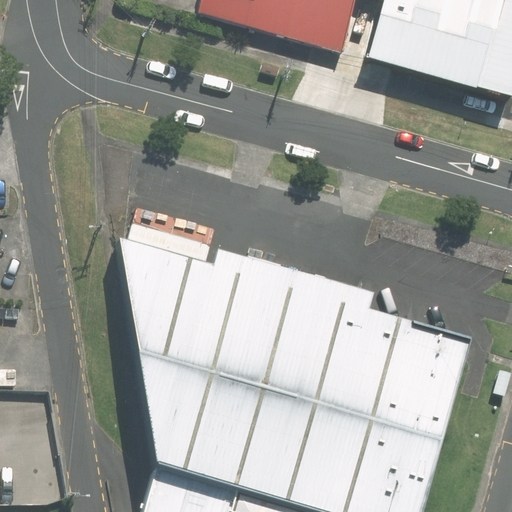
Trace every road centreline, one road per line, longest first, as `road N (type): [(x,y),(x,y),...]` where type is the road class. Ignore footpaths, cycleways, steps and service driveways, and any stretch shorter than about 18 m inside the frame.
road 1 (unclassified): [(58,17),(29,72),(26,110),(87,511)]
road 2 (unclassified): [(58,17),(68,49),(95,74),(511,193)]
